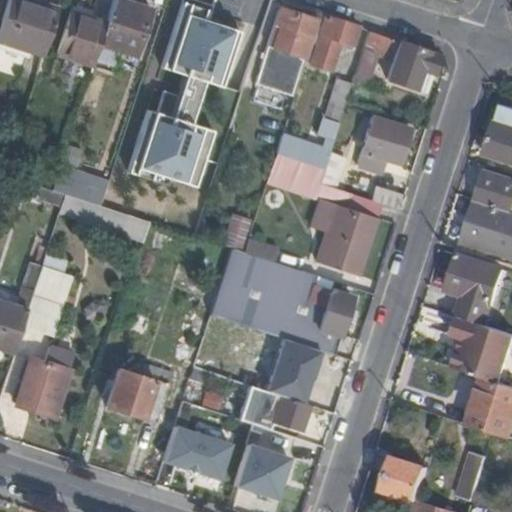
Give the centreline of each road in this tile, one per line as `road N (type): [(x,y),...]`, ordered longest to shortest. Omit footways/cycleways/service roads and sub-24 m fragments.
road 1 (residential): [(330,511),(485,44)]
road 2 (unknown): [(134,511),(200,311)]
road 3 (residential): [(485,44),(351,0)]
road 4 (tertiary): [(0,470),(126,511)]
